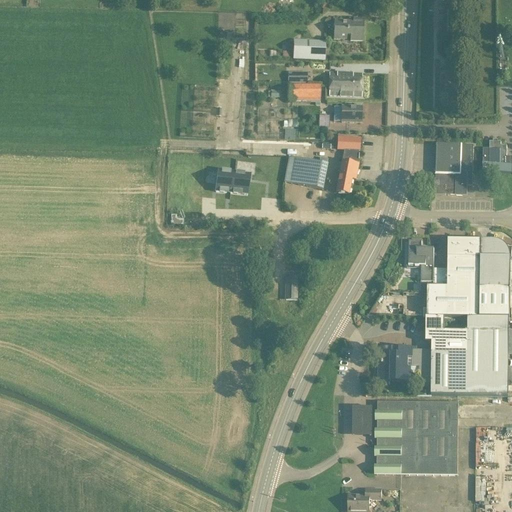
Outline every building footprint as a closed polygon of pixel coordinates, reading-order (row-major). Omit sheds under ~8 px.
[(350,36),(350,41),(362,42),(363,22),(361,22),(361,19),(353,19),(353,21),(334,20),(333,40),(346,40),(346,36),(350,36)] [(294,40),(293,60),(325,61),(326,42),(294,40)] [(352,97),(361,97),(362,74),(352,74),(330,73),(329,96),(340,97),(352,98),(352,97)] [(288,74),(288,85),(298,85),(298,74),(288,74)] [(288,85),(288,101),(320,101),(320,85),(298,85),(288,85)] [(341,112),(333,111),(333,122),(341,122),(341,123),(361,124),(361,107),(341,107),(341,112)] [(319,116),(319,128),(329,128),(329,116),(319,116)] [(344,150),(336,193),(348,195),(351,180),(355,180),(358,165),(358,151),(359,151),(360,139),(338,138),(337,150),(344,150)] [(483,149),(483,174),(511,174),(511,157),(507,158),(507,146),(501,146),(501,142),(489,142),(489,150),(483,149)] [(473,146),(437,145),(436,175),(439,175),(439,183),(435,183),(434,195),(467,196),(467,187),(472,187),(473,146)] [(289,160),(285,183),(321,190),(326,165),(328,159),(320,158),(319,164),(295,159),(295,161),(289,160)] [(272,185),(282,186),(284,160),(274,159),(270,159),(270,168),(274,168),(272,185)] [(210,174),(209,188),(216,188),(215,192),(247,196),(249,175),(218,171),(217,174),(210,174)] [(448,241),(448,258),(481,259),(481,242),(448,241)] [(407,262),(407,269),(417,269),(417,268),(419,268),(419,267),(421,267),(421,269),(421,283),(433,283),(433,288),(447,288),(448,270),(434,270),(434,250),(427,250),(423,250),(422,250),(422,242),(409,242),(409,262),(407,262)] [(427,288),(427,319),(445,319),(468,319),(510,320),(511,260),(511,258),(510,257),(510,256),(510,255),(510,254),(510,253),(509,253),(509,252),(509,251),(508,250),(507,249),(507,248),(506,247),(505,247),(505,246),(504,246),(503,245),(502,244),(501,244),(501,243),(499,243),(498,243),(497,242),(496,242),(494,242),(481,242),(481,259),(448,258),(448,270),(447,288),(433,288),(427,288)] [(286,301),(297,301),(298,301),(298,277),(286,277),(286,301)] [(426,319),(426,344),(432,344),(432,352),(431,388),(431,397),(468,397),(468,333),(444,332),(445,319),(427,319),(426,319)] [(379,364),(379,376),(391,376),(391,370),(407,371),(407,375),(411,375),(419,375),(419,383),(424,383),(424,388),(431,388),(432,352),(416,351),(416,348),(399,348),(399,352),(392,351),(392,348),(383,348),(382,362),(382,364),(379,364)] [(378,404),(377,424),(377,476),(457,477),(458,405),(378,404)] [(348,497),(347,511),(369,511),(370,501),(381,502),(382,491),(365,491),(365,497),(348,497)]
